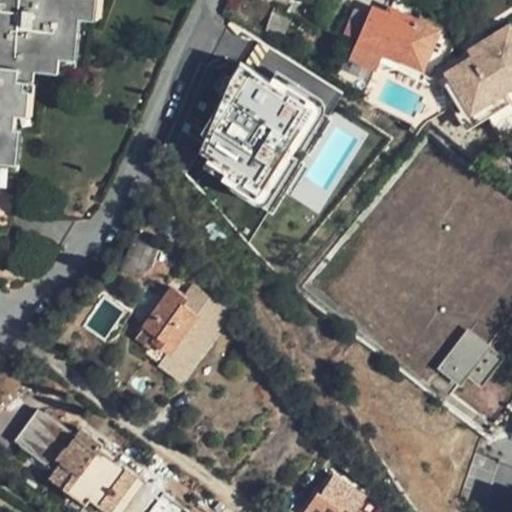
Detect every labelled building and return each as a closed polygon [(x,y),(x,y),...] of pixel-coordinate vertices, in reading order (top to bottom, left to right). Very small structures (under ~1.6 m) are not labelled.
[(14,214),(21,168),(26,129),(20,128),(23,107),(27,107),(28,89),(25,89),(26,78),(38,79),(39,70),(64,73),(65,60),(74,59),(80,15),(96,17),(98,0),(0,0),(0,250),(9,251),(14,214)] [(273,35),(280,15),(267,9),(258,29),(273,35)] [(341,35),(358,42),(368,18),(350,12),(341,35)] [(392,23),(396,15),(387,12),(383,19),(392,23)] [(381,54),(399,62),(400,61),(414,23),(396,15),(392,23),(383,19),(370,13),(368,18),(358,42),(350,60),(375,70),(381,54)] [(437,33),(414,23),(400,61),(422,70),(437,33)] [(440,74),(464,114),(471,110),(476,117),(504,101),(499,92),(511,83),(511,37),(507,29),(504,23),(463,47),(469,58),(440,74)] [(511,25),(507,29),(511,37),(511,83),(499,92),(504,101),(476,117),(471,110),(464,114),(471,128),(477,124),(490,145),(492,144),(511,129),(511,25)] [(268,78),(239,61),(229,72),(212,112),(197,130),(203,135),(195,149),(204,156),(199,166),(225,184),(225,188),(267,210),(296,162),(301,164),(307,154),(301,150),(321,116),(323,108),(321,101),(272,70),(268,78)] [(159,284),(170,250),(131,237),(119,270),(159,284)] [(203,308),(213,294),(197,282),(187,295),(203,308)] [(167,351),(194,313),(181,304),(185,298),(170,286),(143,325),(158,336),(154,342),(167,351)] [(501,360),(468,334),(439,370),(457,383),(464,374),(480,387),(501,360)] [(114,511),(141,476),(104,447),(102,450),(91,443),(45,410),(21,444),(53,466),(49,472),(90,501),(94,497),(113,511),(114,511)] [(356,511),(365,499),(334,477),(320,496),(316,494),(302,511),(356,511)]
